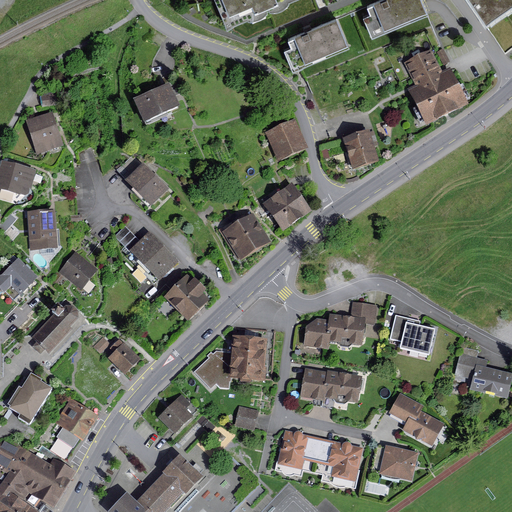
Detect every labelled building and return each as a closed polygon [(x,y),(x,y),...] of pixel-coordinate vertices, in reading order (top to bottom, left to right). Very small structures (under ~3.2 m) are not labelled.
[(217,0),(229,26),(292,0),(217,0)] [(426,0),(379,0),(369,4),(372,12),(365,15),(374,36),(432,12),(426,0)] [(492,0),(469,0),(487,25),(503,14),(492,0)] [(511,0),(492,0),(503,14),(511,7),(511,0)] [(341,18),(290,39),(293,47),(286,50),(295,71),(353,47),(341,18)] [(426,124),(468,104),(453,72),(444,76),(433,54),(408,66),(419,88),(411,92),(426,124)] [(179,108),(169,85),(136,100),(146,122),(179,108)] [(60,144),(51,116),(29,123),(39,151),(60,144)] [(294,121),(268,133),(282,162),(307,151),(294,121)] [(370,133),(345,140),(354,168),(378,161),(370,133)] [(35,173),(3,164),(0,172),(0,190),(28,198),(35,173)] [(143,165),(127,180),(152,204),(167,189),(143,165)] [(308,210),(292,188),(267,205),(283,227),(308,210)] [(53,210),(27,212),(30,249),(55,248),(53,210)] [(267,240),(252,216),(226,232),(241,256),(267,240)] [(116,237),(126,247),(136,238),(126,228),(116,237)] [(178,262),(149,233),(130,252),(159,281),(178,262)] [(98,269),(76,252),(61,273),(82,290),(98,269)] [(37,277),(18,258),(0,275),(0,288),(4,293),(6,291),(14,299),(20,293),(20,294),(37,277)] [(192,280),(187,275),(164,298),(187,320),(208,299),(201,292),(206,288),(194,277),(192,280)] [(55,316),(33,340),(37,344),(35,347),(41,353),(44,351),(48,355),(73,329),(71,326),(78,317),(78,310),(72,306),(65,305),(62,309),(59,307),(52,314),(55,316)] [(330,322),(328,341),(359,345),(362,321),(370,322),(372,308),(355,305),(353,319),(331,316),(330,322)] [(421,324),(397,319),(393,340),(403,343),(402,350),(430,356),(436,332),(420,328),(421,324)] [(316,321),(308,327),(305,346),(327,349),(328,341),(330,322),(316,321)] [(232,353),(231,378),(239,378),(239,381),(252,382),(252,379),(266,380),(266,366),(265,366),(267,339),(233,336),(232,353)] [(99,353),(110,347),(105,338),(94,344),(99,353)] [(114,355),(110,360),(124,376),(139,362),(121,343),(111,352),(114,355)] [(231,382),(231,378),(232,353),(216,351),(213,354),(210,352),(207,356),(209,358),(195,372),(211,388),(216,384),(221,389),(229,389),(229,382),(231,382)] [(507,396),(511,376),(486,370),(488,362),(463,357),(458,380),(473,384),(472,389),(507,396)] [(325,401),(326,398),(328,385),(327,385),(329,375),(307,371),(302,397),(325,401)] [(42,379),(31,373),(22,388),(19,387),(9,404),(11,406),(10,408),(19,413),(16,418),(30,426),(52,388),(41,381),(42,379)] [(328,385),(326,398),(356,403),(360,378),(329,373),(329,375),(327,385),(328,385)] [(184,393),(160,417),(177,434),(195,416),(194,414),(200,408),(184,393)] [(423,408),(401,395),(390,415),(409,425),(405,431),(434,447),(445,427),(420,413),(423,408)] [(97,416),(70,398),(54,423),(61,427),(54,437),(75,450),(97,416)] [(258,412),(241,408),(237,425),(254,429),(258,412)] [(324,441),(286,433),(278,471),(303,476),(304,471),(317,473),(324,441)] [(32,495),(53,508),(76,473),(55,459),(51,465),(4,437),(0,450),(0,467),(8,473),(0,485),(23,500),(29,491),(33,493),(32,495)] [(363,449),(324,441),(317,473),(324,475),(322,481),(354,488),(363,449)] [(419,455),(387,448),(381,475),(413,482),(419,455)] [(109,511),(235,511),(261,485),(230,455),(206,480),(181,456),(136,503),(127,494),(109,511)] [(0,485),(0,511),(39,511),(23,500),(0,485)]
